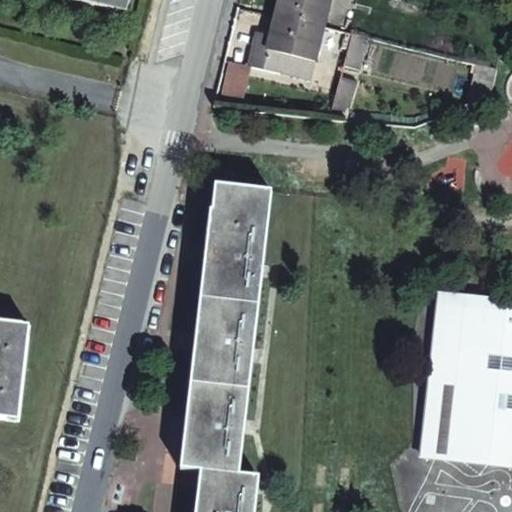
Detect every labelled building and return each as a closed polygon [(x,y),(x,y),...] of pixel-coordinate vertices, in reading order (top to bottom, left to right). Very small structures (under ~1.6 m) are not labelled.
[(73,0),(125,13),(127,0),(73,0)] [(277,0),(274,16),(322,28),(329,0),(277,0)] [(314,63),(322,28),(274,16),(269,36),(256,33),(247,67),(263,71),(267,52),(314,63)] [(491,96),(497,69),(466,61),(464,71),(485,76),(480,100),(491,96)] [(236,477),(270,192),(214,187),(211,213),(209,213),(204,248),(193,355),(179,469),(199,472),(194,511),(251,511),(255,479),(236,477)] [(486,301),(461,312),(460,335),(435,347),(432,370),(454,386),(451,410),(471,425),(467,449),(490,466),(510,457),(511,458),(511,311),(505,315),(486,301)] [(460,335),(461,312),(439,322),(435,347),(460,335)] [(27,327),(0,324),(0,418),(16,420),(27,327)] [(471,425),(451,410),(448,435),(467,449),(471,425)] [(509,480),(511,478),(511,458),(510,457),(490,466),(509,480)]
